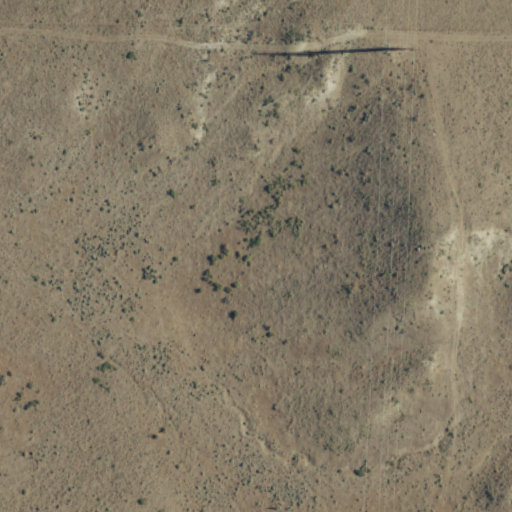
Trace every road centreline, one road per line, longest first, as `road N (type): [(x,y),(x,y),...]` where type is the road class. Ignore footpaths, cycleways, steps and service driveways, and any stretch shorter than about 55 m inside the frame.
road 1 (track): [(511,36),(358,32),(300,44),(234,44),(0,26)]
road 2 (track): [(417,33),(446,214),(451,329),(444,465),(433,511)]
